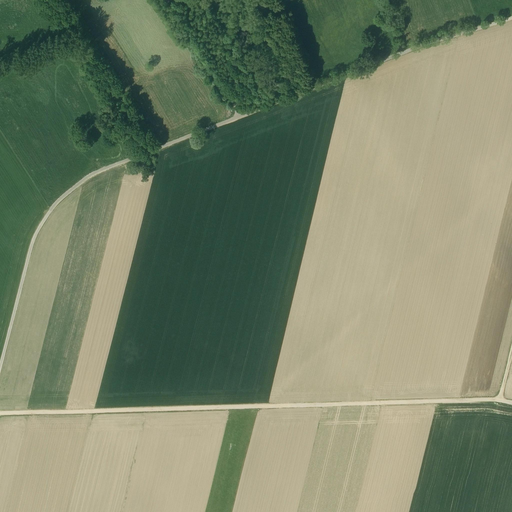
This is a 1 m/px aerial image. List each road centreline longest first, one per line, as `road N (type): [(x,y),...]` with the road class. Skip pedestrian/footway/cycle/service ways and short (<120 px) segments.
road 1 (track): [(511,19),(414,49),(86,179),(55,205),(35,237),(0,372)]
road 2 (track): [(511,400),(0,413)]
road 3 (track): [(242,116),(167,0)]
